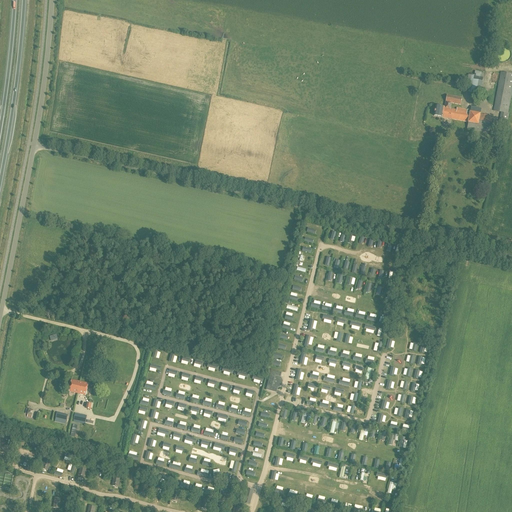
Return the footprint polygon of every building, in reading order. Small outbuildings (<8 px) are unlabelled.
[(504,62),(505,62),(506,62),(507,62),(509,60),(510,59),(511,57),(511,55),(511,54),(511,51),(509,50),(508,48),(507,48),(505,47),(503,47),(501,48),(500,48),(498,49),(497,51),(496,53),(496,55),(496,57),(497,59),(498,60),(499,61),(501,62),(502,62),(504,62)] [(482,82),(484,73),(475,71),(474,75),(468,74),(465,92),(471,93),(470,98),(481,100),(482,96),(480,95),(481,90),(483,82),(482,82)] [(508,123),(509,113),(508,113),(511,92),(511,73),(501,72),(493,111),(501,112),(499,121),(508,123)] [(460,105),(462,98),(447,95),(446,102),(445,102),(444,108),(436,106),(434,116),(443,118),(451,120),(451,119),(468,123),(467,129),(489,133),(492,117),(487,116),(488,115),(484,114),(481,114),(481,108),(471,106),(470,110),(467,110),(457,108),(457,110),(451,109),(452,103),(460,105)] [(276,393),(278,388),(282,386),(283,381),(281,377),(282,373),(271,370),(266,390),(276,393)] [(78,394),(80,382),(72,380),(69,392),(78,394)] [(86,395),(88,384),(80,382),(78,394),(86,395)] [(67,422),(68,415),(57,412),(55,420),(67,422)] [(86,422),(87,416),(75,413),(74,417),(74,420),(76,421),(86,422)] [(67,451),(64,459),(69,462),(73,454),(67,451)] [(143,469),(136,467),(134,476),(141,478),(143,469)] [(157,479),(171,483),(172,478),(158,475),(157,479)] [(41,485),(41,491),(48,492),(48,496),(50,496),(51,487),(41,485)] [(250,505),(254,490),(247,488),(243,503),(250,505)]
